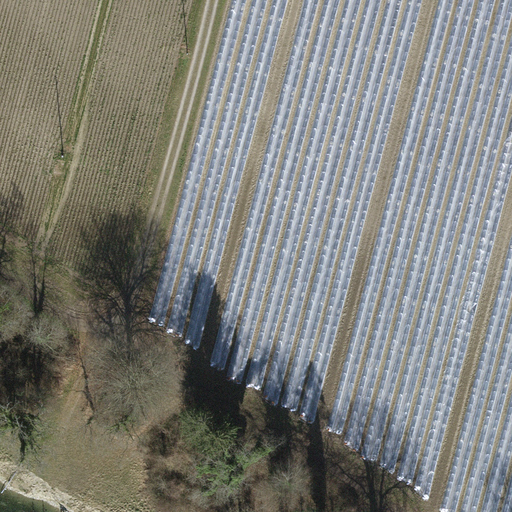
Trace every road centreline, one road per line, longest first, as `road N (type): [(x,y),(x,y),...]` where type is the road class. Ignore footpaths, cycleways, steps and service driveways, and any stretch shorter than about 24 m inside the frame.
road 1 (track): [(393,511),(0,266)]
road 2 (track): [(62,428),(141,269),(213,0)]
